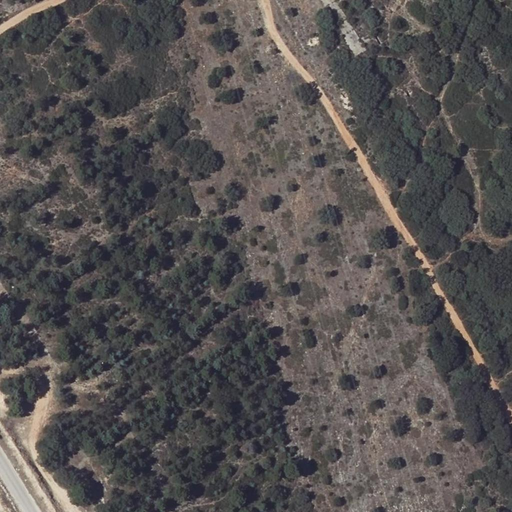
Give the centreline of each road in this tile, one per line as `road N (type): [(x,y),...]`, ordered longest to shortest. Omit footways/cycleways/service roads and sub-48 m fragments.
road 1 (track): [(511,414),(351,134),(286,50),(259,0)]
road 2 (track): [(70,511),(32,443),(40,389),(32,374),(0,361)]
